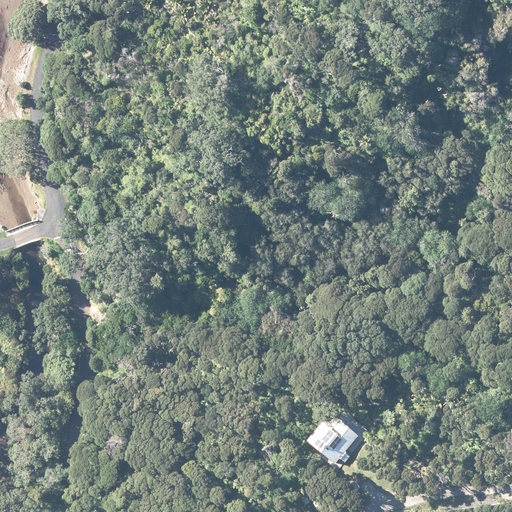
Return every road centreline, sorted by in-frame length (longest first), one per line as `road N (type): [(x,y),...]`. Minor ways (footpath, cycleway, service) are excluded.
road 1 (unclassified): [(53,228),(73,293),(78,385),(65,511)]
road 2 (tertiary): [(53,228),(33,117),(64,0)]
road 3 (unclassified): [(371,511),(511,489)]
